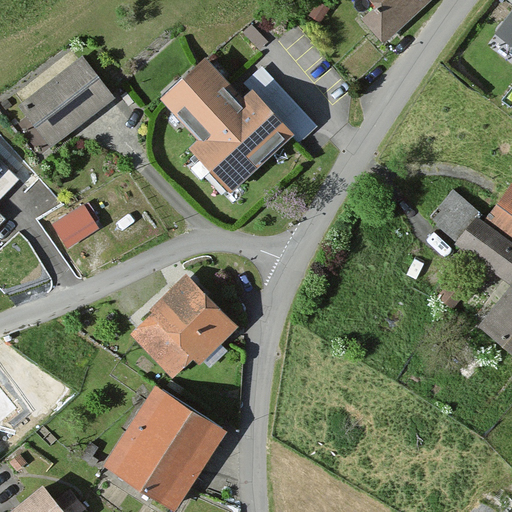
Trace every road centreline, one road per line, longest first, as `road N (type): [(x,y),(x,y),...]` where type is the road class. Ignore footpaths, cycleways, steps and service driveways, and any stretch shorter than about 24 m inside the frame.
road 1 (residential): [(294,263),(242,244),(189,245),(0,324)]
road 2 (unclassified): [(294,263),(462,0)]
road 3 (unclassified): [(256,511),(257,392),(294,263)]
